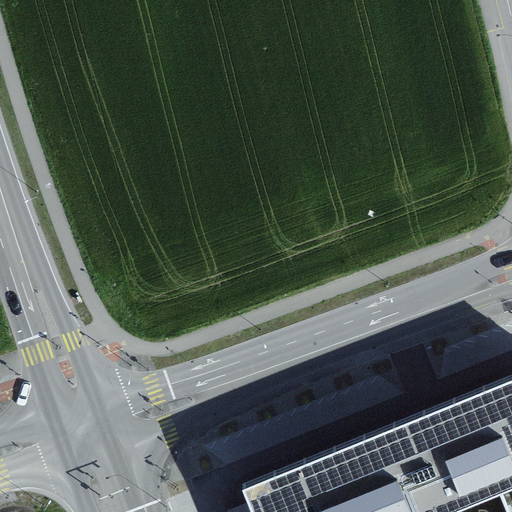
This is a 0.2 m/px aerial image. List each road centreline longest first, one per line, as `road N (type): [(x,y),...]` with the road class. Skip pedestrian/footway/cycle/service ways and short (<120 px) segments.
road 1 (residential): [(511,275),(93,427)]
road 2 (secondary): [(93,427),(0,189)]
